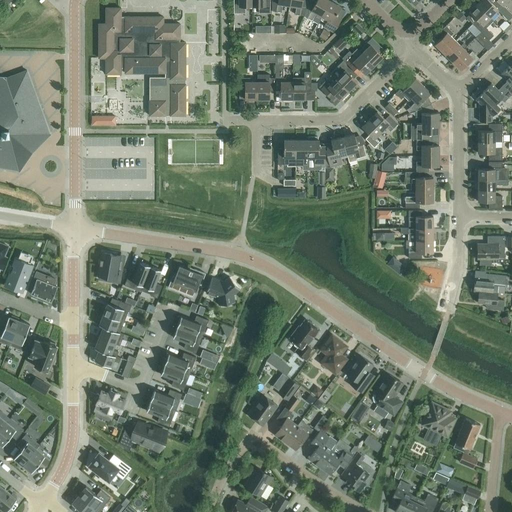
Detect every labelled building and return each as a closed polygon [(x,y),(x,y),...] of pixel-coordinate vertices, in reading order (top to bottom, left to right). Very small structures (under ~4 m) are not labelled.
[(252,6),(251,0),(239,0),(234,0),(234,13),(245,13),(245,6),(252,6)] [(251,0),(252,6),(259,6),(259,13),(270,13),(270,0),(264,0),(251,0)] [(289,5),(289,0),(271,0),(272,11),(281,12),(282,4),(289,5)] [(289,0),(289,5),(296,6),(295,14),(304,15),(309,1),(303,0),(289,0)] [(309,1),(304,15),(318,23),(330,0),(329,0),(316,0),(314,4),(309,1)] [(335,17),(341,6),(330,0),(318,23),(320,19),(326,22),(323,26),(333,32),(340,20),(335,17)] [(511,14),(504,6),(502,9),(497,4),(495,6),(488,0),(480,0),(477,4),(490,17),(498,10),(508,20),(511,16),(511,14)] [(502,9),(504,6),(503,5),(507,0),(488,0),(495,6),(497,4),(502,9)] [(493,20),(490,17),(477,4),(469,12),(470,13),(479,22),(477,24),(482,28),(480,31),(489,40),(493,35),(485,27),(493,20)] [(165,72),(165,77),(149,77),(149,83),(149,104),(149,115),(185,115),(185,104),(185,78),(185,42),(175,42),(175,38),(180,38),(180,23),(172,23),(163,23),(163,16),(135,16),(130,16),(121,16),(121,7),(119,7),(118,7),(117,7),(106,7),(106,23),(99,23),(99,32),(99,58),(106,58),(106,74),(121,74),(121,71),(125,71),(125,72),(149,72),(150,72),(165,72)] [(2,12),(7,18),(11,13),(6,8),(2,12)] [(466,17),(460,11),(456,15),(456,16),(461,21),(466,17)] [(470,13),(466,17),(480,31),(482,28),(477,24),(479,22),(470,13)] [(458,35),(469,23),(466,20),(462,24),(455,18),(448,25),(458,35)] [(507,21),(504,21),(499,26),(506,32),(511,26),(507,21)] [(357,25),(350,31),(361,42),(368,36),(357,25)] [(443,52),(455,40),(450,35),(453,33),(446,25),(434,37),(438,41),(435,44),(443,52)] [(472,25),(459,37),(466,44),(479,32),(472,25)] [(275,28),(276,35),(283,35),(282,27),(275,28)] [(335,45),(340,50),(350,41),(344,35),(335,45)] [(378,52),(382,48),(371,37),(364,45),(367,48),(362,53),(374,65),(382,56),(378,52)] [(452,61),(464,49),(467,46),(463,42),(460,45),(455,40),(443,52),(452,61)] [(488,49),(493,44),(489,40),(484,45),(488,49)] [(464,49),(452,61),(460,69),(466,64),(470,68),(479,58),(472,51),(469,54),(464,49)] [(374,65),(362,53),(356,58),(349,50),(341,58),(343,60),(358,74),(362,70),(365,73),(374,65)] [(281,98),(293,98),(293,82),(285,82),(285,77),(283,77),(283,54),(275,54),(275,77),(275,90),(281,90),(281,98)] [(293,65),(293,57),(284,57),(284,65),(293,65)] [(336,78),(348,90),(357,82),(353,78),(358,74),(343,60),(336,67),(342,73),(336,78)] [(503,85),(511,94),(511,93),(511,68),(510,67),(509,65),(501,73),(507,80),(503,85)] [(0,166),(19,170),(22,152),(32,140),(50,134),(27,70),(5,78),(4,77),(0,76),(0,166)] [(305,90),(311,90),(311,83),(311,71),(304,71),(304,77),(293,77),(293,82),(293,98),(305,98),(305,90)] [(331,73),(319,86),(331,99),(336,94),(340,99),(348,90),(336,78),(331,73)] [(269,90),(275,90),(275,77),(269,77),(269,74),(257,74),(257,81),(257,98),(269,98),(269,90)] [(257,98),(257,81),(250,81),(250,77),(239,77),(239,90),(245,90),(245,98),(257,98)] [(407,101),(410,97),(411,97),(423,85),(415,77),(407,85),(405,83),(395,93),(401,99),(403,96),(407,101)] [(504,102),(511,94),(503,85),(498,89),(491,83),(483,91),(496,103),(500,99),(504,102)] [(411,97),(410,97),(411,97),(415,101),(410,106),(415,110),(429,104),(431,104),(429,97),(427,96),(430,93),(423,85),(411,97)] [(497,104),(496,103),(483,91),(475,98),(483,106),(480,110),(480,113),(479,113),(479,121),(492,121),(492,115),(500,107),(497,104)] [(393,115),(397,111),(389,102),(384,107),(393,115)] [(429,104),(415,110),(415,117),(421,117),(421,122),(439,122),(439,112),(434,112),(434,110),(432,104),(431,104),(429,104)] [(385,119),(377,111),(369,119),(382,131),(386,127),(390,131),(398,123),(389,115),(385,119)] [(382,131),(369,119),(362,126),(369,134),(365,138),(374,147),(382,139),(377,135),(382,131)] [(416,139),(428,139),(428,133),(439,133),(439,122),(421,122),(416,122),(416,139)] [(478,130),(478,141),(495,141),(502,141),(502,136),(502,123),(488,123),(489,130),(478,130)] [(354,133),(342,136),(347,153),(346,153),(349,162),(357,160),(356,158),(366,156),(363,144),(357,146),(354,133)] [(308,139),(307,139),(307,164),(307,169),(319,169),(319,171),(318,171),(318,183),(325,183),(325,167),(325,144),(319,144),(319,139),(317,139),(317,136),(308,136),(308,139)] [(339,155),(346,153),(347,153),(342,136),(331,139),(332,144),(326,144),(331,165),(341,162),(339,155)] [(295,157),(295,139),(284,139),(284,152),(278,152),(278,164),(288,164),(288,157),(295,157)] [(295,139),(295,157),(303,157),(303,164),(307,164),(307,139),(295,139)] [(428,139),(416,139),(416,150),(421,150),(421,155),(439,155),(439,145),(428,145),(428,139)] [(478,141),(478,153),(488,153),(488,160),(502,160),(502,147),(502,141),(495,141),(478,141)] [(439,155),(421,155),(421,161),(416,161),(416,171),(419,171),(429,171),(429,166),(439,166),(439,155)] [(478,179),(507,179),(507,168),(502,168),(502,161),(488,161),(488,168),(478,168),(478,179)] [(415,190),(433,189),(433,177),(419,177),(419,171),(416,171),(405,171),(405,183),(411,183),(411,190),(412,190),(415,190)] [(507,179),(478,179),(478,190),(495,190),(495,184),(507,184),(507,179)] [(295,188),(277,188),(277,197),(295,197),(295,188)] [(433,189),(415,190),(415,196),(405,196),(405,207),(419,207),(419,202),(433,202),(433,189)] [(495,190),(478,190),(478,201),(488,201),(488,208),(502,208),(502,196),(495,196),(495,190)] [(408,227),(415,228),(433,228),(433,216),(421,216),(421,210),(408,210),(408,227)] [(376,212),(376,220),(390,220),(390,212),(376,212)] [(415,240),(433,240),(433,228),(415,228),(408,227),(400,228),(400,233),(408,233),(408,240),(415,240)] [(386,242),(394,239),(392,233),(384,235),(386,242)] [(491,264),(491,258),(498,258),(498,257),(504,257),(504,235),(491,235),(491,244),(477,244),(477,258),(480,258),(480,264),(491,264)] [(421,252),(433,252),(433,240),(415,240),(415,247),(408,247),(408,258),(421,258),(421,252)] [(4,256),(8,246),(0,242),(0,268),(2,269),(7,257),(4,256)] [(36,269),(43,271),(45,266),(51,268),(55,256),(43,251),(36,269)] [(111,253),(103,252),(101,259),(100,258),(100,259),(101,259),(100,264),(99,264),(100,265),(98,276),(113,278),(112,282),(120,283),(123,268),(117,267),(119,254),(112,253),(112,252),(111,253)] [(27,280),(33,264),(15,257),(12,265),(13,266),(11,273),(9,272),(5,284),(4,285),(5,286),(10,288),(11,288),(16,290),(22,292),(23,292),(25,287),(25,286),(27,280)] [(137,283),(142,285),(150,265),(140,261),(134,274),(129,272),(124,285),(134,289),(137,283)] [(392,268),(398,272),(403,266),(397,261),(392,268)] [(150,265),(142,285),(140,290),(151,294),(150,295),(157,297),(162,285),(155,282),(160,269),(150,265)] [(171,278),(168,287),(178,291),(194,298),(199,285),(200,286),(205,273),(190,266),(188,269),(179,265),(175,276),(174,279),(171,278)] [(497,293),(498,285),(505,286),(506,275),(485,273),(485,280),(475,279),(474,290),(497,293)] [(53,285),(55,279),(43,274),(41,278),(34,276),(32,282),(35,283),(30,293),(51,301),(57,286),(53,285)] [(229,276),(222,281),(212,276),(205,293),(216,297),(217,305),(235,302),(233,294),(240,289),(229,276)] [(497,293),(474,290),(473,291),(479,291),(478,303),(485,303),(487,305),(487,308),(502,310),(503,300),(496,299),(497,293)] [(103,313),(124,321),(128,311),(129,311),(131,305),(119,300),(112,297),(110,303),(107,302),(103,313)] [(99,324),(103,326),(120,332),(124,321),(103,313),(99,324)] [(0,340),(10,345),(19,320),(17,319),(18,317),(11,314),(10,317),(8,316),(3,329),(0,327),(0,340)] [(177,326),(202,336),(208,319),(196,315),(194,320),(181,315),(177,326)] [(306,359),(314,349),(307,344),(319,328),(306,318),(296,331),(295,330),(289,338),(299,346),(295,351),(306,359)] [(25,337),(30,324),(19,320),(10,345),(26,351),(30,339),(25,337)] [(137,320),(135,326),(146,330),(148,325),(137,320)] [(103,326),(99,337),(115,343),(119,345),(124,334),(120,332),(103,326)] [(202,336),(177,326),(173,337),(186,342),(183,348),(195,352),(202,336)] [(335,373),(346,358),(340,354),(346,346),(332,335),(321,349),(327,354),(321,362),(335,373)] [(113,349),(115,343),(99,337),(94,348),(98,349),(114,355),(115,356),(117,351),(113,349)] [(46,344),(36,339),(35,339),(28,355),(37,359),(34,366),(47,371),(51,360),(54,359),(56,354),(54,353),(57,346),(56,345),(55,343),(50,341),(48,342),(47,342),(46,344)] [(115,356),(114,355),(98,349),(94,360),(111,366),(113,360),(119,362),(120,358),(115,356)] [(208,360),(210,361),(212,354),(202,350),(200,357),(203,358),(208,360)] [(164,363),(189,373),(196,357),(184,352),(182,357),(169,353),(164,363)] [(365,375),(373,364),(360,355),(352,366),(351,365),(346,373),(354,379),(350,384),(362,392),(371,379),(365,375)] [(291,365),(295,369),(302,363),(298,359),(291,365)] [(131,370),(131,368),(133,363),(127,360),(124,367),(131,370)] [(189,373),(164,363),(160,374),(173,379),(171,385),(183,389),(189,373)] [(279,378),(273,386),(280,391),(278,392),(287,399),(298,385),(289,378),(282,372),(278,377),(279,378)] [(374,393),(372,396),(373,401),(377,403),(377,404),(388,411),(393,415),(402,401),(394,396),(403,383),(387,373),(374,393)] [(44,394),(50,385),(35,377),(30,385),(44,394)] [(27,397),(10,387),(6,391),(22,403),(27,397)] [(150,399),(170,407),(174,398),(179,400),(182,393),(170,388),(168,393),(154,389),(150,399)] [(98,395),(97,397),(98,398),(96,403),(93,411),(112,418),(115,411),(120,413),(125,400),(117,397),(119,393),(110,390),(109,393),(101,390),(99,396),(98,395)] [(262,425),(277,405),(263,395),(249,415),(262,425)] [(298,398),(293,395),(285,406),(290,410),(298,398)] [(170,407),(150,399),(146,410),(159,415),(157,421),(169,425),(175,409),(170,407)] [(422,424),(447,435),(455,418),(448,415),(450,411),(432,402),(422,424)] [(31,410),(37,415),(41,409),(36,404),(31,410)] [(0,430),(10,418),(0,409),(0,430)] [(285,441),(297,425),(290,420),(293,415),(289,411),(281,421),(283,422),(274,434),(285,441)] [(362,417),(354,412),(351,416),(359,422),(362,417)] [(319,431),(319,430),(328,419),(322,415),(314,427),(319,431)] [(24,429),(10,418),(0,430),(0,443),(2,446),(11,435),(16,439),(24,429)] [(34,429),(40,422),(35,418),(30,424),(29,425),(34,429)] [(473,467),(477,458),(467,454),(469,448),(470,448),(480,424),(465,418),(455,442),(465,446),(463,452),(462,452),(459,461),(473,467)] [(387,419),(383,427),(390,431),(390,430),(394,422),(387,419)] [(131,442),(132,438),(141,442),(141,440),(160,448),(166,432),(170,434),(170,433),(153,426),(153,427),(152,429),(149,428),(149,427),(150,426),(137,421),(137,422),(138,423),(133,435),(124,431),(125,430),(124,430),(119,443),(129,451),(132,443),(131,442)] [(305,439),(313,429),(308,425),(304,430),(297,425),(285,441),(295,449),(304,438),(305,439)] [(319,430),(319,431),(310,442),(317,447),(309,458),(319,466),(331,449),(337,441),(329,435),(328,437),(319,430)] [(23,464),(39,444),(25,433),(18,443),(23,447),(14,457),(23,464)] [(52,454),(39,444),(23,464),(31,471),(39,461),(46,466),(52,454)] [(331,449),(319,466),(330,473),(338,462),(344,467),(353,455),(344,448),(339,455),(331,449)] [(358,452),(342,474),(347,478),(345,481),(359,491),(364,483),(368,486),(373,479),(371,477),(376,471),(361,460),(364,457),(358,452)] [(98,453),(88,466),(108,482),(114,474),(122,480),(131,469),(113,455),(108,461),(98,453)] [(454,468),(439,462),(435,470),(450,477),(454,468)] [(249,478),(244,486),(260,495),(266,498),(273,487),(267,484),(272,476),(257,467),(250,479),(249,478)] [(433,478),(446,484),(449,477),(436,471),(433,478)] [(447,484),(464,492),(467,485),(449,478),(447,484)] [(399,503),(395,511),(396,511),(408,511),(414,501),(416,496),(408,492),(411,485),(400,479),(391,499),(399,503)] [(78,494),(99,511),(110,497),(100,489),(96,494),(86,485),(84,487),(82,486),(78,492),(79,493),(78,494)] [(477,498),(480,490),(467,485),(464,493),(477,498)] [(0,511),(5,511),(17,498),(7,490),(0,499),(0,511)] [(414,501),(408,511),(423,511),(425,508),(432,511),(438,498),(428,493),(424,500),(423,499),(416,496),(414,501)] [(97,511),(99,511),(78,494),(71,503),(82,511),(81,511),(97,511)] [(276,511),(281,511),(288,501),(280,496),(272,509),(276,511)] [(237,499),(231,511),(264,511),(268,507),(254,499),(250,505),(237,499)] [(450,511),(448,511),(451,505),(442,501),(438,511),(450,511)]
